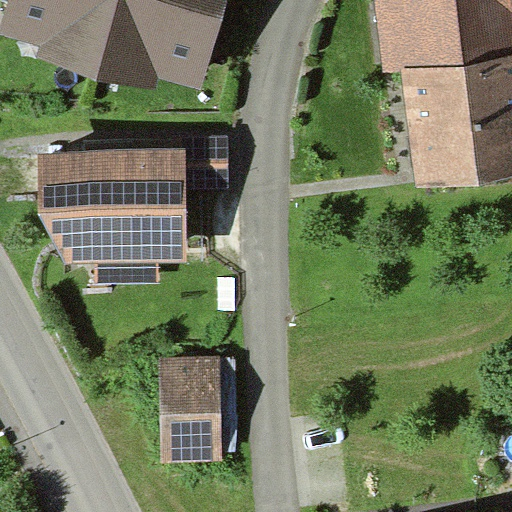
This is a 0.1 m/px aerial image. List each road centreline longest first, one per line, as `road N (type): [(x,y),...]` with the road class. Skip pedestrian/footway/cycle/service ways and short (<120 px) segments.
road 1 (residential): [(281,511),(273,166),(287,27),(300,0)]
road 2 (tertiary): [(101,511),(0,327)]
